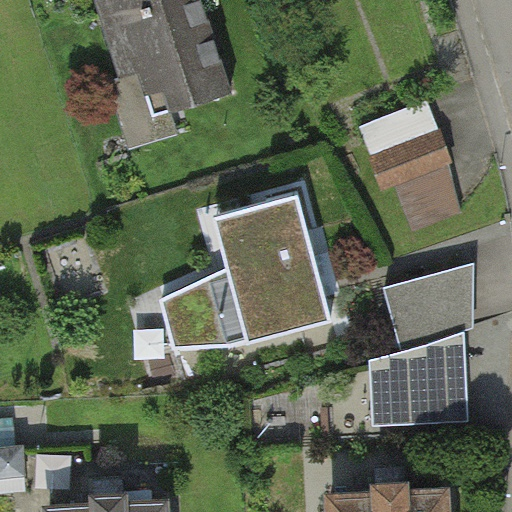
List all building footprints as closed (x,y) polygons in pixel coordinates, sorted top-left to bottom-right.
[(205,0),(93,0),(134,129),(236,97),(205,0)] [(430,102),(362,126),(399,234),(467,211),(430,102)] [(156,301),(170,348),(231,350),(327,324),(298,202),(213,228),(226,272),(156,301)] [(403,356),(466,336),(476,332),(476,269),(383,292),(403,356)] [(403,356),(371,366),(371,432),(470,426),(466,336),(403,356)] [(459,511),(458,486),(333,493),(334,511),(459,511)]
